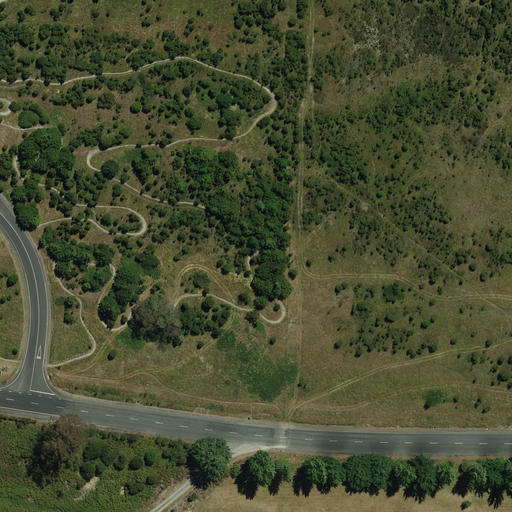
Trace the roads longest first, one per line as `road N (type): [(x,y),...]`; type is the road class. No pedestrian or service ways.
road 1 (residential): [(26,397),(263,434),(511,441)]
road 2 (unclassified): [(26,397),(38,283),(0,207)]
road 3 (track): [(147,511),(263,434)]
